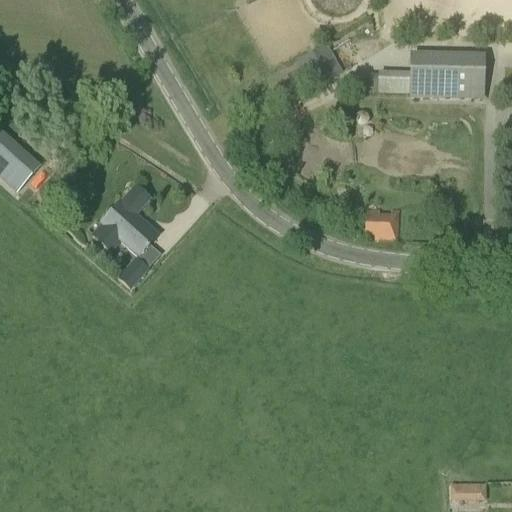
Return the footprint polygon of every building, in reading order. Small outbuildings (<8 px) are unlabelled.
[(306,92),(340,74),(327,48),(292,67),(306,92)] [(482,100),(482,60),(410,59),(410,99),(482,100)] [(0,185),(16,200),(41,170),(0,135),(0,185)] [(135,219),(149,202),(134,189),(122,203),(121,202),(99,227),(101,228),(91,239),(110,255),(119,244),(138,261),(157,238),(135,219)] [(396,247),(397,214),(365,213),(363,246),(396,247)] [(130,295),(149,274),(135,261),(115,282),(130,295)]
